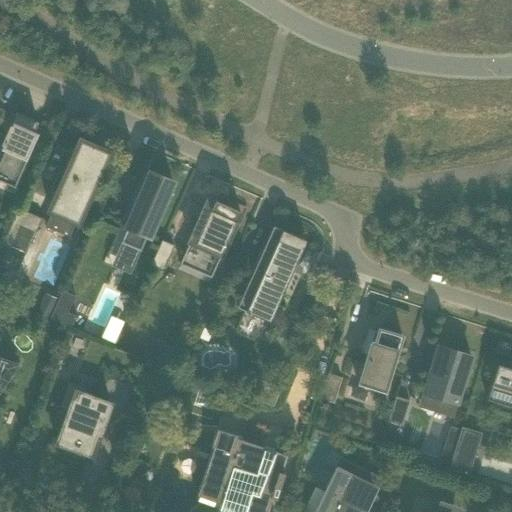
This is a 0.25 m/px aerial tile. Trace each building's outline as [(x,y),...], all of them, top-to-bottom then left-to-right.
[(0,181),(14,188),(36,138),(38,135),(33,133),(37,123),(15,113),(3,138),(4,139),(0,148),(0,150),(3,152),(0,159),(0,181)] [(80,141),(72,160),(49,211),(53,213),(46,227),(69,239),(76,224),(77,225),(107,155),(85,144),(80,141)] [(144,237),(148,238),(172,182),(150,172),(125,228),(127,229),(121,243),(138,251),(144,237)] [(211,277),(221,257),(240,213),(209,199),(207,203),(204,210),(190,243),(180,264),(211,277)] [(19,209),(3,245),(17,251),(22,240),(31,244),(42,219),(19,209)] [(263,249),(250,280),(259,284),(246,313),(270,323),(306,241),(282,231),(272,253),(263,249)] [(174,248),(162,243),(163,241),(162,241),(151,266),(163,272),(174,248)] [(35,316),(47,321),(50,313),(39,308),(35,316)] [(68,312),(63,325),(71,329),(77,316),(68,312)] [(370,342),(357,384),(385,392),(402,336),(378,328),(374,343),(370,342)] [(471,357),(440,347),(438,347),(437,350),(424,392),(437,396),(437,397),(457,403),(471,357)] [(0,384),(14,365),(0,359),(0,384)] [(511,369),(498,365),(488,395),(511,402),(511,369)] [(328,374),(320,399),(334,403),(341,379),(328,374)] [(60,407),(68,410),(56,444),(87,455),(107,399),(84,391),(85,388),(69,382),(60,407)] [(266,387),(260,401),(273,407),(279,393),(266,387)] [(396,397),(389,422),(402,426),(410,402),(396,397)] [(462,426),(449,468),(469,474),(470,470),(473,470),(478,453),(476,452),(482,432),(462,426)] [(215,502),(215,503),(219,504),(217,509),(221,511),(267,511),(269,507),(272,499),(276,500),(284,474),(281,473),(287,455),(274,451),(236,438),(237,435),(217,428),(211,446),(213,447),(206,469),(196,495),(215,502)] [(341,462),(317,511),(360,511),(376,480),(341,462)]
